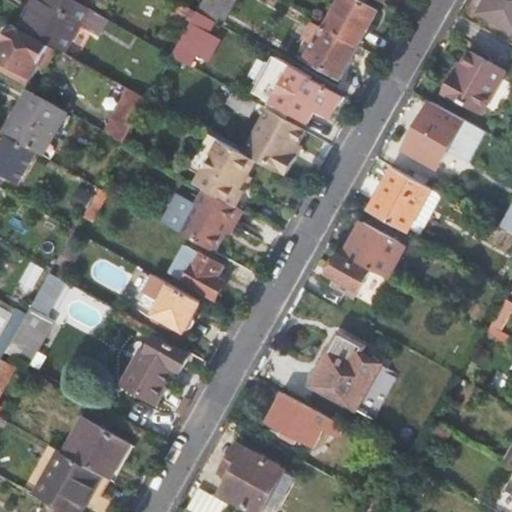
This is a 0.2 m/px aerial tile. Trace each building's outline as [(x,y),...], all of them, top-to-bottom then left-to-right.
[(34,0),(39,3),(25,29),(66,53),(90,10),(71,0),(34,0)] [(236,0),(205,0),(198,13),(221,27),(236,0)] [(358,0),(340,0),(325,28),(358,46),(378,11),(358,0)] [(511,36),(511,0),(489,0),(479,18),(511,36)] [(226,36),(229,31),(221,27),(198,13),(189,30),(202,37),(209,25),(226,36)] [(181,38),(186,29),(178,24),(173,33),(181,38)] [(53,73),(64,54),(12,25),(10,27),(6,27),(2,36),(3,41),(0,46),(0,62),(15,71),(13,75),(30,84),(40,65),(53,73)] [(340,79),(358,46),(325,28),(307,59),(340,79)] [(456,77),(445,96),(481,116),(506,72),(474,54),(460,79),(456,77)] [(312,78),(275,57),(255,92),(276,104),(293,114),(310,124),(318,109),(331,116),(342,99),(310,81),(312,78)] [(31,90),(7,134),(39,152),(44,155),(68,111),(31,90)] [(253,119),(260,107),(238,94),(231,106),(253,119)] [(139,95),(115,138),(125,143),(149,100),(139,95)] [(288,122),(293,114),(276,104),(271,113),(288,122)] [(262,118),(242,153),(254,160),(285,178),(296,158),(292,156),(298,146),(306,133),(288,122),(271,113),(267,110),(262,118)] [(428,115),(410,146),(443,165),(461,133),(428,115)] [(20,184),(39,152),(7,134),(0,129),(0,168),(2,170),(1,173),(20,184)] [(245,176),(254,160),(242,153),(224,143),(217,156),(212,154),(196,183),(203,187),(235,205),(244,189),(239,187),(245,176)] [(302,148),(298,146),(292,156),(296,158),(302,148)] [(395,169),(370,212),(407,233),(432,189),(395,169)] [(249,178),(245,176),(239,187),(244,189),(249,178)] [(93,222),(110,192),(101,187),(84,216),(93,222)] [(231,225),(241,209),(235,205),(203,187),(178,231),(212,249),(222,232),(227,222),(231,225)] [(226,234),(231,225),(227,222),(222,232),(226,234)] [(364,224),(346,255),(388,279),(405,248),(364,224)] [(189,246),(173,274),(217,298),(226,283),(215,276),(221,264),(189,246)] [(370,308),(385,284),(370,274),(339,258),(329,275),(359,292),(355,299),(370,308)] [(186,329),(201,301),(154,274),(137,306),(162,321),(161,322),(169,327),(172,321),(186,329)] [(334,293),(328,302),(359,320),(365,309),(334,293)] [(58,320),(34,306),(30,313),(28,317),(7,354),(30,368),(58,320)] [(21,307),(18,312),(28,317),(30,313),(21,307)] [(18,312),(0,343),(0,359),(3,361),(4,360),(7,354),(28,317),(18,312)] [(140,351),(122,382),(157,403),(175,373),(178,375),(190,355),(155,336),(144,354),(140,351)] [(330,355),(313,386),(357,410),(382,365),(346,345),(338,359),(330,355)] [(0,401),(18,369),(4,360),(3,361),(0,366),(0,416),(4,409),(0,406),(0,401)] [(314,449),(330,419),(286,394),(270,423),(282,431),(298,440),(314,449)] [(84,419),(64,454),(102,476),(111,481),(130,446),(84,419)] [(63,511),(80,511),(92,493),(102,476),(64,454),(50,446),(25,490),(63,511)] [(258,511),(263,511),(286,472),(244,449),(220,491),(258,511)] [(101,498),(111,481),(102,476),(92,493),(101,498)] [(197,484),(187,503),(202,511),(205,511),(216,495),(197,484)]
